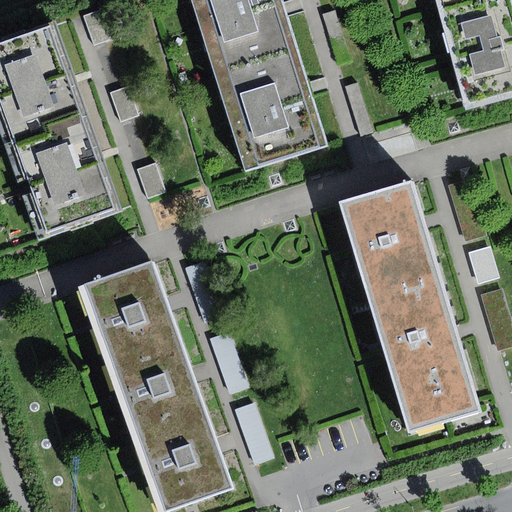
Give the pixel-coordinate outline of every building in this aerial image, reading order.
[(260,168),(206,0),(191,0),(246,172),(260,168)] [(281,0),(206,0),(229,71),(298,49),(285,11),(281,0)] [(438,0),(442,12),(485,0),(438,0)] [(511,0),(485,0),(442,12),(469,111),(511,98),(511,0)] [(102,11),(84,17),(95,45),(113,38),(102,11)] [(335,11),(323,15),(338,64),(350,60),(335,11)] [(51,27),(0,44),(0,100),(15,143),(84,119),(70,81),(51,27)] [(298,49),(229,71),(260,168),(328,146),(310,90),(298,49)] [(185,73),(178,75),(181,83),(187,81),(185,73)] [(358,83),(346,87),(361,136),(373,132),(358,83)] [(120,90),(111,93),(121,121),(139,115),(130,87),(120,90)] [(84,119),(15,143),(48,236),(116,212),(97,158),(84,119)] [(157,163),(137,170),(148,200),(167,193),(157,163)] [(470,181),(450,187),(466,242),(487,236),(470,181)] [(413,183),(342,204),(376,319),(448,297),(425,222),(413,183)] [(490,247),(469,253),(478,283),(499,277),(490,247)] [(205,324),(225,317),(205,263),(186,269),(205,324)] [(154,264),(85,288),(111,363),(180,338),(167,301),(154,264)] [(511,319),(502,288),(481,295),(498,352),(511,347),(511,319)] [(448,297),(376,319),(411,433),(482,412),(459,335),(448,297)] [(229,395),(249,388),(230,333),(210,339),(229,395)] [(180,338),(111,363),(138,437),(207,413),(193,375),(180,338)] [(83,511),(32,344),(3,353),(50,511),(83,511)] [(256,404),(234,412),(254,465),(275,457),(256,404)] [(207,413),(138,437),(164,511),(233,487),(220,450),(207,413)]
